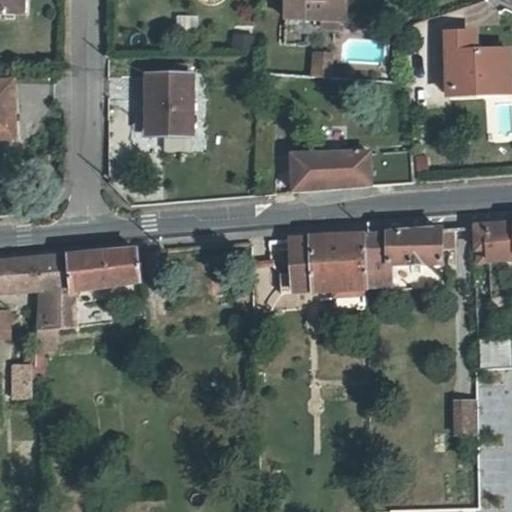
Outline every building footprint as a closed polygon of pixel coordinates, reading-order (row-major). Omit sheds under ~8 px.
[(0,0),(0,17),(23,18),(22,0),(0,0)] [(306,28),(305,45),(326,46),(326,37),(335,37),(336,28),(347,29),(348,8),(338,7),(337,0),(286,0),(285,27),(306,28)] [(480,88),(480,94),(511,92),(511,49),(484,51),(484,44),(477,45),(477,32),(452,33),(454,88),(480,88)] [(333,57),(319,55),(318,63),(332,64),(333,57)] [(332,64),(318,63),(317,80),(331,81),(332,64)] [(192,135),(193,78),(148,79),(148,135),(192,135)] [(0,143),(13,142),(9,87),(0,87),(0,143)] [(297,193),(415,183),(413,150),(295,156),(297,193)] [(511,227),(478,230),(479,249),(490,249),(491,261),(511,259),(511,227)] [(369,269),(370,290),(394,289),(393,268),(446,265),(446,251),(459,250),(459,232),(369,239),(369,269)] [(369,269),(369,239),(295,243),(297,277),(317,276),(318,303),(339,303),(339,308),(368,308),(367,293),(370,293),(370,290),(369,269)] [(480,261),(491,261),(490,249),(479,249),(480,261)] [(44,262),(43,293),(42,349),(61,348),(61,329),(76,329),(75,292),(143,285),(140,254),(65,260),(44,262)] [(0,294),(43,293),(44,262),(0,265),(0,294)] [(10,315),(0,314),(0,342),(11,343),(10,315)] [(32,366),(18,367),(19,401),(37,401),(37,361),(32,362),(32,366)] [(480,405),(460,405),(460,437),(480,436),(480,405)]
